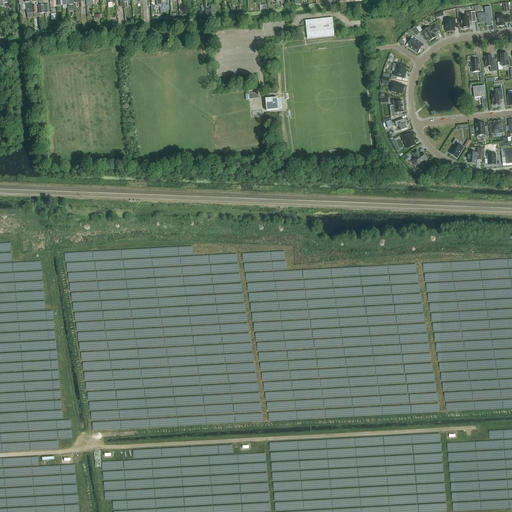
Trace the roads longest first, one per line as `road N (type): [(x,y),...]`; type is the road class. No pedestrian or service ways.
road 1 (track): [(475,427),(0,455)]
road 2 (residential): [(416,124),(410,85),(431,51),(455,39),(511,32)]
